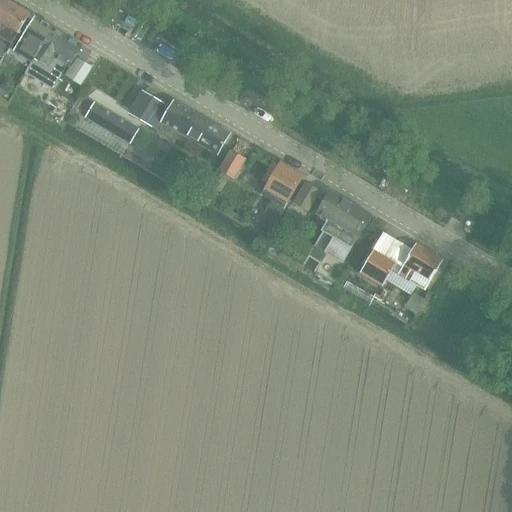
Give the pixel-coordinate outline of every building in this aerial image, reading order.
[(0,0),(0,62),(2,64),(7,55),(28,19),(30,15),(29,15),(3,0),(0,0)] [(28,19),(7,55),(17,61),(21,56),(32,62),(33,60),(51,28),(35,19),(33,22),(28,19)] [(29,68),(26,73),(53,90),(54,88),(63,72),(67,64),(70,65),(63,77),(80,87),(92,68),(80,61),(76,58),(82,47),(51,28),(33,60),(32,62),(29,68)] [(139,96),(128,114),(152,129),(154,125),(166,105),(156,99),(142,91),(139,96)] [(174,100),(170,108),(162,123),(218,156),(231,133),(174,100)] [(95,103),(85,119),(99,127),(119,139),(128,125),(129,123),(95,103)] [(218,171),(234,181),(247,160),(231,150),(218,171)] [(273,199),(260,220),(258,224),(273,232),(286,207),(284,205),(302,175),(280,163),(277,168),(273,165),(265,178),(269,181),(262,193),(273,199)] [(321,190),(307,181),(294,203),(308,211),(321,190)] [(200,201),(199,203),(207,208),(208,206),(211,201),(214,203),(216,200),(219,196),(207,189),(204,194),(203,196),(200,201)] [(329,220),(324,226),(322,230),(335,238),(326,252),(342,261),(371,215),(331,190),(317,213),(329,220)] [(431,282),(443,260),(416,244),(411,252),(398,275),(425,290),(429,281),(431,282)] [(396,259),(375,247),(361,269),(383,282),(396,259)]
